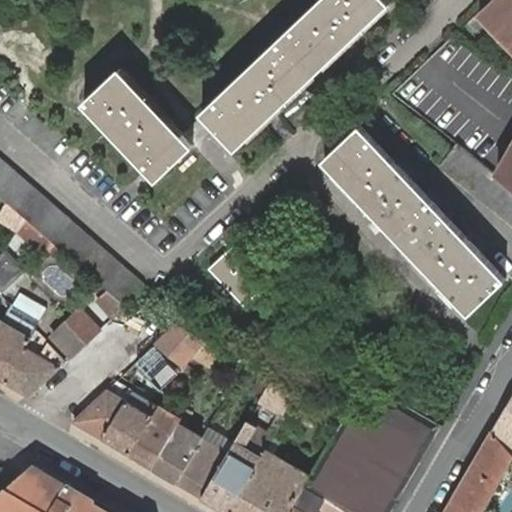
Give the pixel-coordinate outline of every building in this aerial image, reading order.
[(204,113),(214,123),(236,147),(389,2),(386,0),(321,0),(203,112),(204,113)] [(511,0),(491,0),(481,10),(511,42),(511,156),(500,177),(511,186),(511,0)] [(193,145),(192,144),(182,134),(121,69),(85,103),(158,179),(193,145)] [(202,134),(214,123),(204,113),(193,124),(182,134),(192,144),(202,134)] [(325,159),(470,312),(506,278),(360,126),(325,159)] [(469,152),(457,142),(439,165),(511,222),(511,186),(500,177),(469,152)] [(104,287),(126,306),(144,283),(0,157),(0,195),(25,217),(28,220),(55,244),(104,287)] [(45,255),(55,244),(28,220),(18,232),(45,255)] [(210,268),(248,307),(266,289),(263,287),(273,277),(239,241),(210,268)] [(22,273),(3,253),(0,258),(0,290),(2,293),(22,273)] [(126,306),(104,287),(94,296),(114,317),(126,306)] [(21,291),(13,305),(39,320),(47,306),(21,291)] [(0,323),(0,378),(5,381),(36,329),(32,324),(25,335),(9,326),(19,311),(12,304),(5,315),(0,323)] [(68,321),(87,342),(99,330),(80,310),(68,321)] [(25,335),(32,324),(19,311),(9,326),(25,335)] [(52,336),(71,356),(87,342),(68,321),(52,336)] [(206,339),(178,321),(156,342),(185,365),(206,339)] [(5,381),(29,395),(61,366),(32,349),(41,335),(36,329),(5,381)] [(32,349),(61,366),(66,361),(41,335),(32,349)] [(286,416),(295,402),(299,393),(273,377),(259,401),(286,416)] [(74,422),(104,439),(128,400),(108,389),(74,421),(74,422)] [(390,511),(443,423),(401,399),(354,400),(311,474),(305,485),(293,504),(288,511),(390,511)] [(104,439),(129,454),(150,419),(153,415),(154,412),(158,406),(150,401),(145,410),(128,400),(104,439)] [(511,402),(495,431),(511,449),(511,402)] [(182,418),(158,406),(154,412),(153,415),(150,419),(168,428),(172,422),(178,425),(179,423),(182,418)] [(129,454),(153,468),(178,425),(172,422),(168,428),(150,419),(129,454)] [(203,497),(228,511),(230,511),(258,465),(267,448),(268,446),(251,436),(248,434),(255,423),(248,420),(229,452),(203,497)] [(153,468),(177,482),(204,436),(179,423),(178,425),(153,468)] [(248,434),(251,436),(258,425),(255,423),(248,434)] [(210,426),(204,436),(229,452),(235,441),(210,426)] [(448,511),(482,511),(511,461),(511,449),(495,431),(448,511)] [(177,482),(203,497),(229,452),(204,436),(177,482)] [(230,511),(288,511),(293,504),(305,485),(311,474),(267,448),(258,465),(230,511)] [(110,511),(38,470),(31,475),(3,501),(0,503),(0,511),(110,511)]
